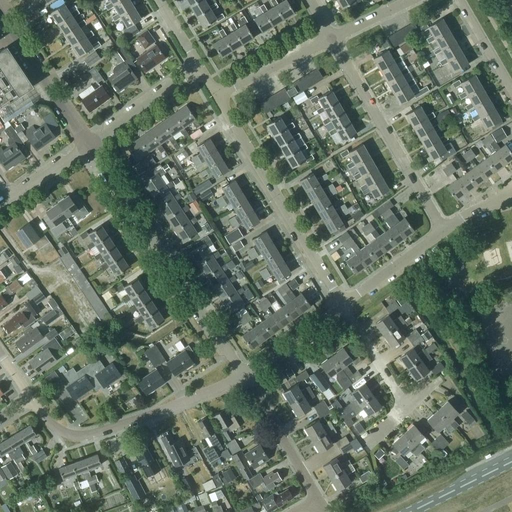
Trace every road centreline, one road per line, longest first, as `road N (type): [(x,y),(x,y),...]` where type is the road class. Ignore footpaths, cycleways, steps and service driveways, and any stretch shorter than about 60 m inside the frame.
road 1 (residential): [(245,374),(86,146)]
road 2 (residential): [(342,303),(215,95)]
road 3 (residential): [(245,374),(89,434),(56,428),(29,397)]
road 4 (residential): [(443,229),(331,38)]
road 5 (residential): [(86,146),(0,12)]
road 6 (residential): [(318,498),(245,374)]
road 7 (residential): [(86,146),(198,65)]
road 8 (residential): [(215,95),(331,38)]
road 9 (residential): [(342,303),(443,229)]
road 10 (residential): [(406,408),(342,303)]
road 11 (residential): [(245,374),(342,303)]
